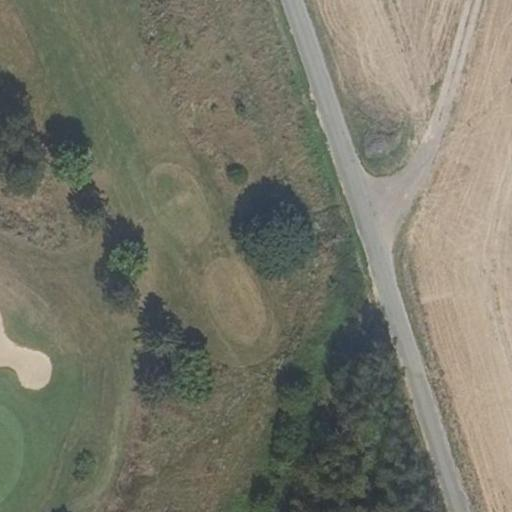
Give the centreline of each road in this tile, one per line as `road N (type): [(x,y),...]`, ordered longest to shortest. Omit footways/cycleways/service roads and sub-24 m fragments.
road 1 (track): [(270,511),(384,225),(430,150),(473,0)]
road 2 (unclassified): [(463,511),(398,258),(293,0)]
road 3 (track): [(111,511),(126,406),(56,166),(47,0)]
